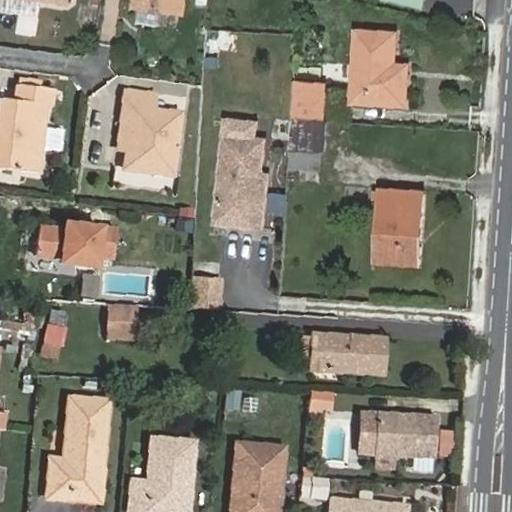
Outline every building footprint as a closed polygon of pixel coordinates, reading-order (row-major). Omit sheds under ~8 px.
[(183,14),(184,0),(134,0),(134,8),(183,14)] [(353,102),(404,105),(406,81),(393,80),(395,35),(357,33),(353,102)] [(291,119),(322,121),(325,86),(293,83),(291,119)] [(52,107),(54,90),(15,85),(13,101),(0,99),(0,168),(38,173),(41,150),(43,129),(46,107),(52,107)] [(125,92),(122,117),(130,118),(124,169),(173,175),(180,114),(153,111),(154,95),(125,92)] [(223,116),(213,115),(212,125),(222,126),(223,116)] [(291,119),(289,149),(324,151),(325,122),(322,121),(291,119)] [(43,129),(41,150),(61,152),(63,131),(43,129)] [(263,141),(223,137),(215,224),(255,228),(260,175),(263,141)] [(267,176),(260,175),(255,228),(262,229),(267,176)] [(423,195),(382,192),(377,262),(418,264),(423,195)] [(61,258),(61,263),(96,267),(97,256),(114,258),(116,231),(65,225),(65,231),(38,228),(34,255),(61,258)] [(218,282),(192,281),(190,309),(217,310),(218,282)] [(135,308),(110,306),(108,335),(133,336),(135,308)] [(308,358),(307,370),(385,374),(387,340),(309,336),(309,340),(308,356),(308,358)] [(308,358),(308,356),(309,340),(298,340),(297,357),(308,358)] [(322,394),(310,394),(308,408),(320,408),(322,394)] [(46,498),(68,500),(68,497),(99,500),(108,401),(68,399),(63,460),(50,459),(46,498)] [(436,417),(377,413),(377,416),(376,434),(375,452),(375,454),(435,457),(436,417)] [(376,434),(377,416),(362,415),(360,451),(375,452),(376,434)] [(144,511),(145,511),(154,511),(181,511),(185,478),(190,479),(193,443),(151,440),(147,483),(132,482),(129,511),(130,511),(144,511)] [(239,445),(234,497),(232,496),(230,511),(272,511),(275,484),(280,484),(283,449),(239,445)] [(332,482),(302,481),(301,491),(316,491),(316,496),(331,497),(332,482)] [(406,511),(407,506),(329,499),(328,511),(406,511)]
